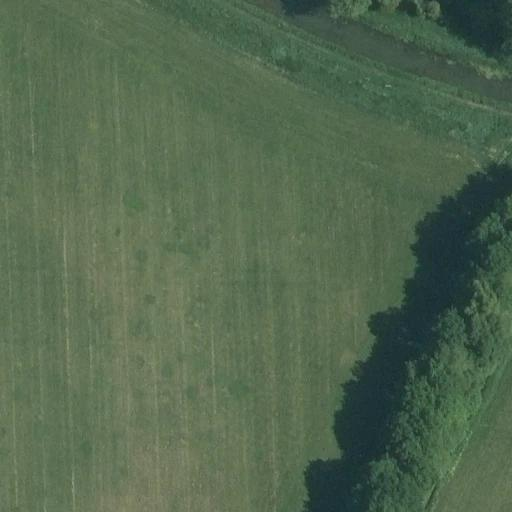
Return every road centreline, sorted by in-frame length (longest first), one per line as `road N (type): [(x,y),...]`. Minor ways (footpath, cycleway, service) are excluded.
road 1 (track): [(511,114),(388,79),(223,0)]
road 2 (track): [(324,0),(511,64)]
